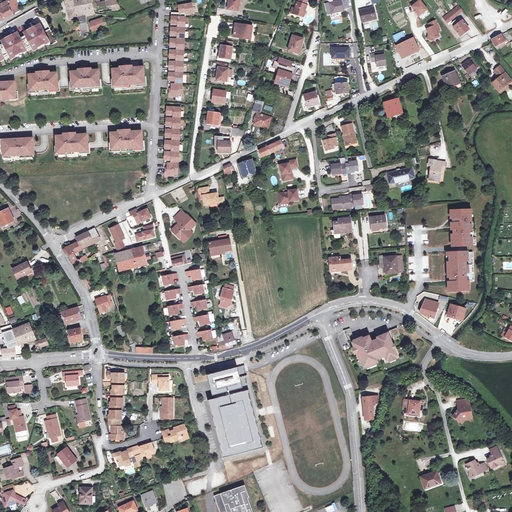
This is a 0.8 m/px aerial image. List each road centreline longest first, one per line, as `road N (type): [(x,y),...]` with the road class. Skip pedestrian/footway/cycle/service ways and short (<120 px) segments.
road 1 (unclassified): [(321,312),(352,396),(363,511)]
road 2 (residential): [(442,341),(426,361),(425,378),(437,394),(467,511)]
road 3 (residential): [(150,196),(312,120)]
road 4 (residential): [(354,101),(511,23)]
road 5 (residential): [(0,77),(36,63),(159,53)]
road 6 (residential): [(0,133),(154,124)]
road 7 (residential): [(183,358),(255,346),(321,312)]
road 8 (residential): [(321,312),(366,301),(396,307),(442,341)]
road 9 (residential): [(98,355),(86,302),(52,243)]
